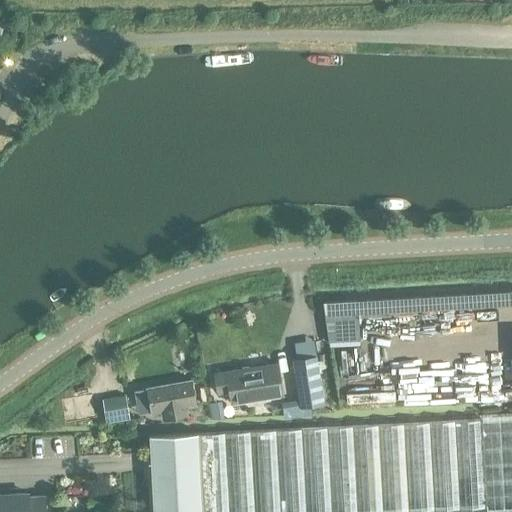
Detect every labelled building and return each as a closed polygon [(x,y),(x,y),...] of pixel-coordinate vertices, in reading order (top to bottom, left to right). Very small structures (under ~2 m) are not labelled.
[(327,298),(329,343),(361,341),(360,310),(411,308),(411,304),(432,303),(432,293),(327,298)] [(344,357),(336,357),(340,407),(404,402),(400,354),(374,356),(374,352),(344,354),(344,357)] [(301,407),(324,402),(315,354),(292,358),(301,407)] [(277,363),(215,373),(218,394),(230,392),(231,402),(282,394),(277,363)] [(181,416),(181,407),(195,405),(191,382),(148,390),(153,412),(168,410),(169,419),(181,416)] [(107,420),(130,415),(126,394),(103,398),(107,420)] [(511,509),(511,412),(482,414),(481,419),(199,433),(199,431),(150,434),(154,511),(368,511),(485,506),(486,511),(511,509)] [(29,493),(0,494),(0,511),(45,511),(45,497),(30,497),(29,493)]
